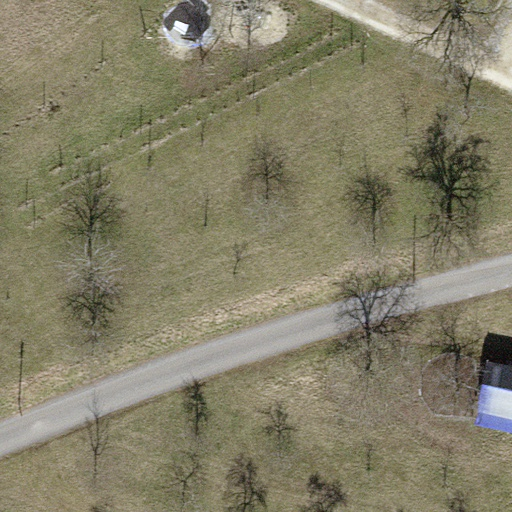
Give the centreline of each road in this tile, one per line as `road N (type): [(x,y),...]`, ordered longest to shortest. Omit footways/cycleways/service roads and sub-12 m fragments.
road 1 (unclassified): [(511,265),(254,340),(0,437)]
road 2 (track): [(349,0),(511,73)]
